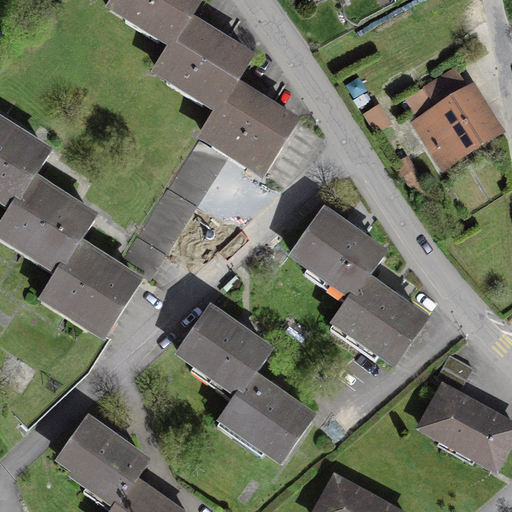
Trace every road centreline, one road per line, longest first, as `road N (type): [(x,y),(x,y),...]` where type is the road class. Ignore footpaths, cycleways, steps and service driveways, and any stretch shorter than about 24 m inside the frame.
road 1 (residential): [(511,353),(447,283),(257,0)]
road 2 (unknown): [(474,314),(334,433)]
